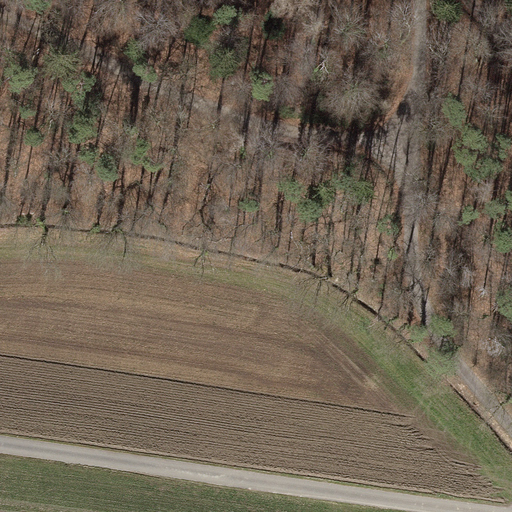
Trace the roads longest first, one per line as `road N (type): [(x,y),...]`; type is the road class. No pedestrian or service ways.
road 1 (track): [(0,444),(485,511)]
road 2 (track): [(511,427),(448,349),(417,288),(411,198),(421,0)]
road 3 (track): [(412,146),(259,121),(0,11)]
